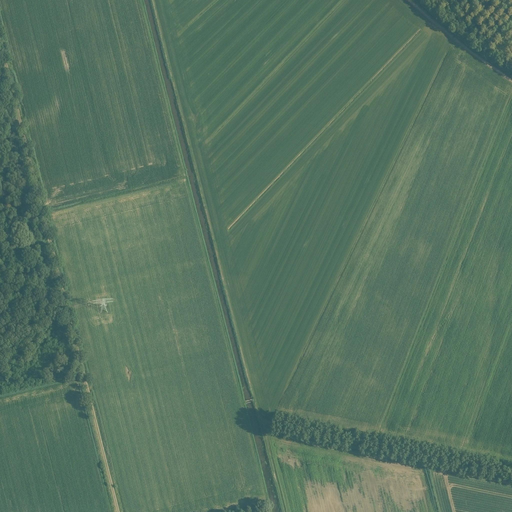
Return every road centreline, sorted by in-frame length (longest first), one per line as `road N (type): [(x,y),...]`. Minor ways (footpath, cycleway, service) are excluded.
road 1 (track): [(0,33),(118,511)]
road 2 (track): [(267,424),(511,474)]
road 3 (track): [(511,81),(409,0)]
